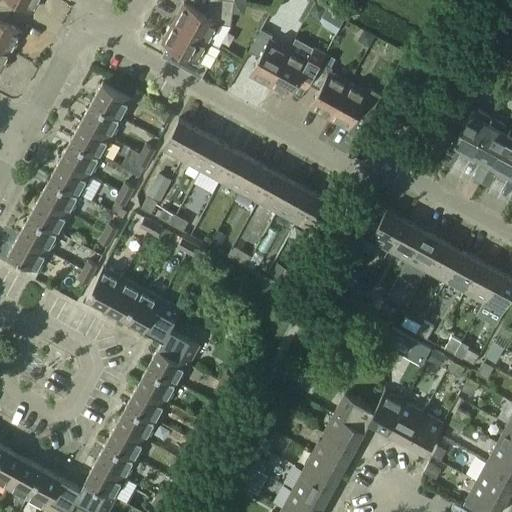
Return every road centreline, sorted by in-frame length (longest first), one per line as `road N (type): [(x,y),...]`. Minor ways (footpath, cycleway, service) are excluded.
road 1 (residential): [(118,42),(349,173),(400,172),(511,234)]
road 2 (residential): [(27,321),(6,367),(10,395),(44,414),(72,408),(90,371),(85,350)]
